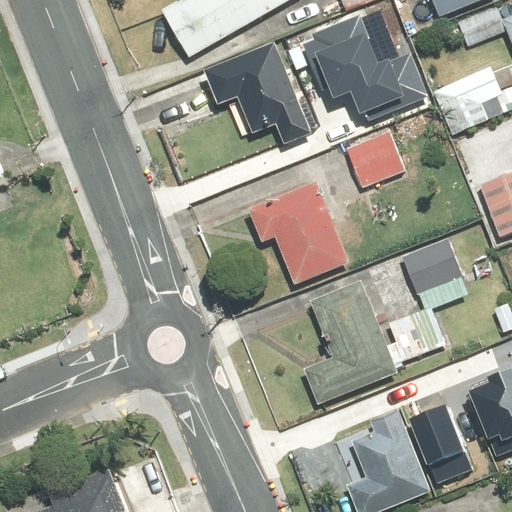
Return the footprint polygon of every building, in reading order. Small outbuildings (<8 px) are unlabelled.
[(179,0),(166,8),(194,57),(294,0),(179,0)] [(345,0),(350,10),(375,0),(345,0)] [(439,0),(446,15),(482,0),(439,0)] [(316,35),(338,95),(356,88),(367,119),(432,96),(415,49),(382,61),(367,17),(316,35)] [(285,37),(211,66),(227,105),(243,98),(258,136),(280,128),(287,146),(323,132),(285,37)] [(511,57),(510,54),(455,77),(476,128),(511,112),(511,57)] [(346,147),(363,189),(411,170),(394,128),(346,147)] [(0,230),(6,228),(0,212),(0,186),(10,183),(0,156),(0,230)] [(511,169),(482,182),(506,238),(511,235),(511,169)] [(326,179),(255,208),(270,244),(281,240),(299,284),(358,260),(326,179)] [(451,233),(405,251),(427,307),(473,289),(451,233)] [(303,366),(318,404),(416,365),(381,277),(320,302),(340,352),(303,366)] [(479,387),(500,444),(511,439),(511,368),(496,375),(498,380),(479,387)] [(348,482),(359,511),(374,511),(440,487),(405,398),(371,411),(377,428),(355,436),(369,474),(348,482)] [(456,403),(421,416),(442,477),(477,465),(456,403)] [(33,511),(134,511),(116,465),(51,490),(57,503),(33,511)]
